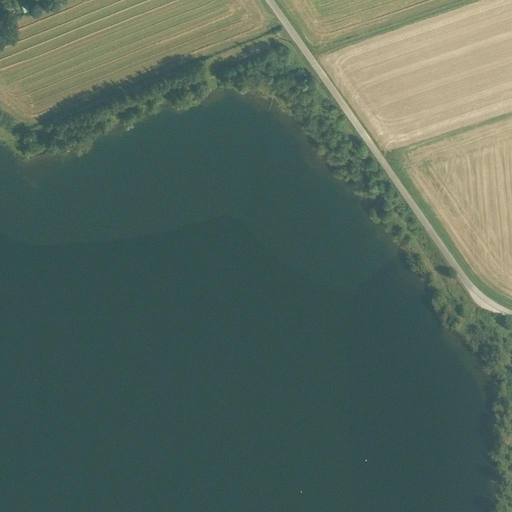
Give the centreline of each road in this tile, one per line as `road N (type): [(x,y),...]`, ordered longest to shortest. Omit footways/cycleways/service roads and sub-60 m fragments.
road 1 (residential): [(271,0),(475,293),(511,319)]
road 2 (track): [(489,0),(315,61)]
